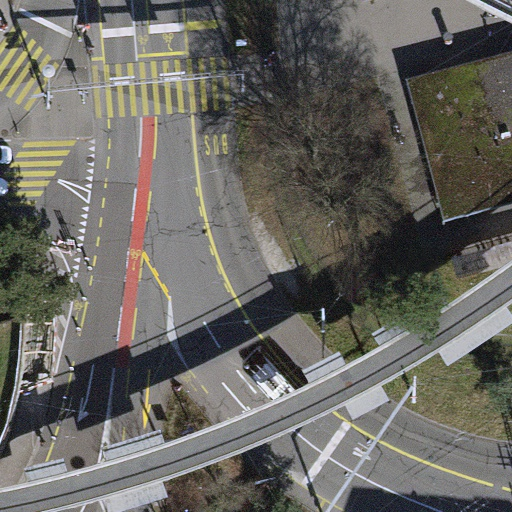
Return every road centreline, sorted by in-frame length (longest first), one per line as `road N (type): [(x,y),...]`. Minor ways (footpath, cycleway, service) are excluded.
road 1 (unknown): [(511,280),(326,399),(135,471),(0,506)]
road 2 (tertiary): [(131,193),(202,318),(260,398),(320,454),(432,511)]
road 3 (tertiary): [(131,193),(63,459),(41,511)]
road 4 (tertiary): [(131,193),(127,511)]
road 5 (tertiary): [(122,0),(132,82),(131,193)]
road 6 (tertiary): [(0,168),(131,193)]
